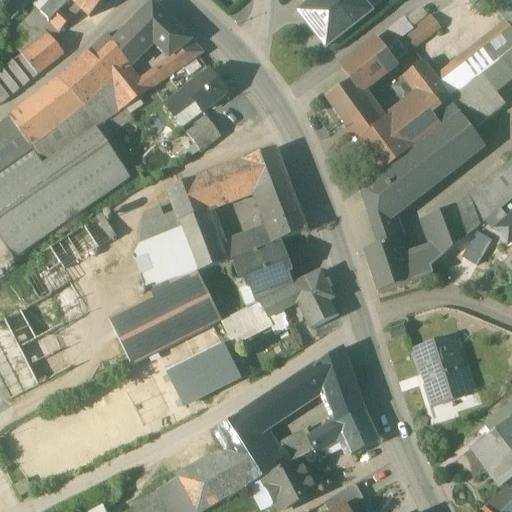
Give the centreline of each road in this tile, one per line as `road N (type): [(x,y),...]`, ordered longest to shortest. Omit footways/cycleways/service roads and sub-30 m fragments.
road 1 (tertiary): [(362,325),(318,171),(241,52),(176,0)]
road 2 (unknown): [(0,436),(75,385),(96,279),(109,253),(175,183)]
road 3 (tertiary): [(436,511),(362,325)]
road 4 (residential): [(362,325),(413,300),(461,298),(511,320)]
